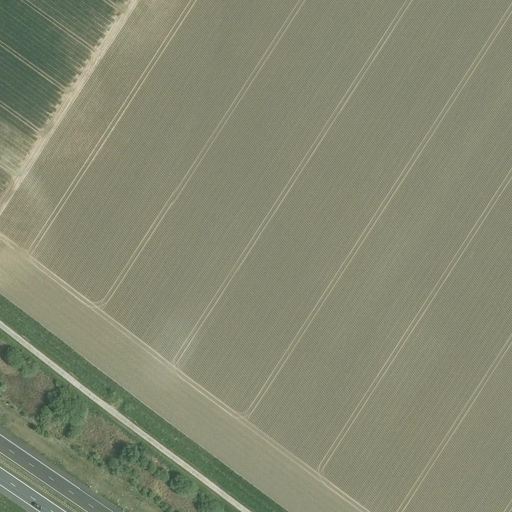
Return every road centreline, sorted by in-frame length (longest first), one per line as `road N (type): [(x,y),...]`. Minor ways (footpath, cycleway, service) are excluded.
road 1 (unclassified): [(248,511),(0,323)]
road 2 (motorway): [(99,511),(0,444)]
